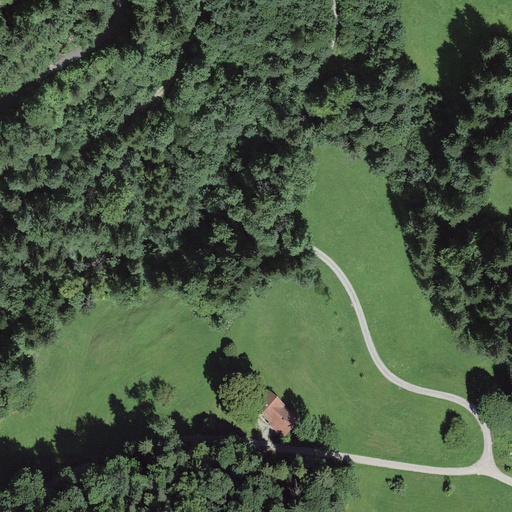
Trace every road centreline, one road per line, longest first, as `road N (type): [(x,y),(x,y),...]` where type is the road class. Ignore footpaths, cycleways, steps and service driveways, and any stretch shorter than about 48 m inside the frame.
road 1 (track): [(486,470),(488,439),(477,412),(390,377),(347,286),(280,220),(268,195),(329,43),(331,0)]
road 2 (track): [(0,508),(149,444),(255,444),(436,471),(486,470)]
road 3 (track): [(0,209),(163,85),(185,53),(202,0)]
road 4 (track): [(0,100),(105,39),(123,0)]
